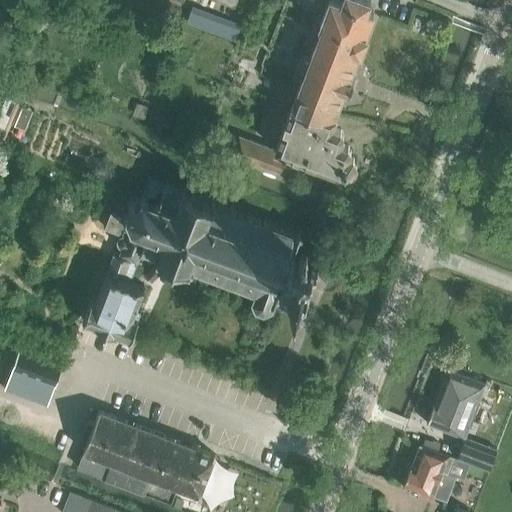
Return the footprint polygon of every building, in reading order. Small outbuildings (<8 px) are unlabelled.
[(337,117),(347,89),(352,90),(355,80),(350,78),(360,52),(363,53),(369,36),(367,35),(375,14),(368,11),(372,0),(344,0),(344,2),(338,0),(330,0),(321,26),(324,26),(293,107),(322,119),(323,116),(328,118),(330,114),(337,117)] [(241,25),(228,20),(222,36),(235,41),(241,25)] [(293,107),(278,150),(240,136),(233,155),(280,172),(287,153),(348,176),(355,173),(358,164),(355,158),(351,156),(353,152),(350,146),(342,143),(345,135),(343,130),(334,127),(338,117),(337,117),(330,114),(328,118),(323,116),(322,119),(293,107)] [(144,253),(146,249),(160,255),(159,258),(162,260),(163,256),(169,258),(168,262),(162,265),(164,268),(169,265),(178,269),(181,274),(184,272),(182,267),(183,263),(188,265),(187,269),(190,271),(192,267),(206,272),(205,277),(208,278),(210,273),(224,278),(222,283),(225,284),(227,280),(240,285),(238,289),(241,290),(243,286),(259,292),(256,299),(251,299),(251,302),(256,302),(258,306),(255,310),(257,312),(260,308),(265,310),(265,315),(268,315),(267,310),(273,307),(277,311),(279,309),(275,305),(277,299),(282,300),(284,297),(279,295),(283,284),(284,285),(286,279),(304,286),(302,290),(306,292),(307,287),(312,289),(313,285),(311,284),(317,268),(320,269),(321,265),(316,264),(318,259),(314,258),(313,262),(308,261),(310,256),(308,251),(304,250),(301,251),(299,257),(295,256),(298,249),(296,248),(300,238),(304,240),(305,237),(301,236),(302,232),(300,231),(298,235),(284,229),(285,226),(282,225),(281,228),(266,223),(268,219),(265,218),(264,222),(250,216),(251,213),(248,212),(247,215),(233,210),(235,207),(232,206),(231,209),(215,203),(216,199),(214,198),(212,202),(206,200),(208,195),(211,193),(210,191),(207,193),(197,189),(195,186),(193,187),(195,190),(193,195),(186,193),(187,189),(184,188),(183,191),(168,186),(169,182),(166,181),(164,184),(161,183),(161,184),(153,181),(151,178),(149,179),(151,183),(148,192),(145,194),(146,196),(135,201),(133,197),(131,198),(133,203),(130,211),(125,214),(126,216),(113,211),(106,228),(125,235),(120,238),(119,242),(121,246),(124,248),(123,252),(141,258),(143,253),(144,253)] [(145,260),(141,258),(123,252),(119,250),(118,253),(117,252),(99,300),(92,298),(83,320),(132,339),(143,309),(139,307),(147,286),(131,280),(137,264),(138,264),(139,261),(144,263),(145,260)] [(57,385),(65,366),(22,350),(7,388),(50,404),(57,385)] [(435,402),(427,423),(465,437),(466,435),(486,383),(449,369),(436,403),(435,402)] [(217,454),(101,409),(96,421),(91,419),(82,442),(87,444),(78,466),(172,502),(178,485),(201,494),(217,454)] [(465,437),(457,458),(490,470),(498,447),(466,435),(465,437)] [(454,457),(420,444),(412,465),(411,465),(404,485),(411,487),(409,493),(418,496),(420,491),(434,496),(436,489),(449,494),(456,475),(448,472),(454,457)] [(76,511),(83,495),(73,491),(64,511),(76,511)] [(83,495),(76,511),(89,511),(94,500),(83,495)] [(94,500),(89,511),(102,511),(106,504),(94,500)]
